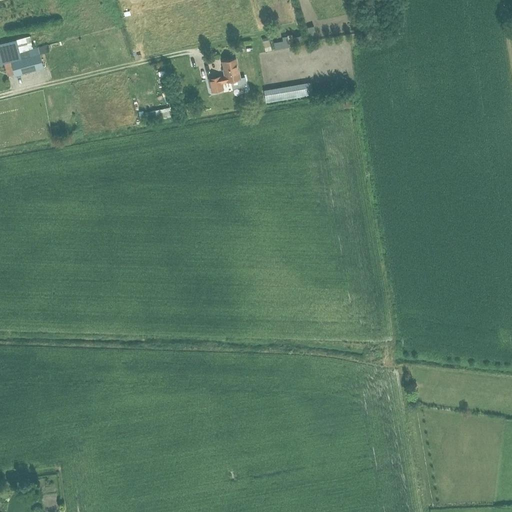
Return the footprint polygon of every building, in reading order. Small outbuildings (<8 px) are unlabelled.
[(4,63),(21,58),(19,49),(28,47),(40,45),(47,44),(45,33),(30,37),(30,36),(25,37),(6,42),(6,43),(0,44),(0,49),(1,54),(4,63)] [(294,46),(292,34),(287,35),(287,36),(282,37),(283,41),(274,42),(275,49),(294,46)] [(302,35),(295,37),(297,46),(305,43),(302,35)] [(262,39),(265,52),(272,50),(269,37),(262,39)] [(28,49),(28,47),(19,49),(21,58),(4,63),(6,71),(14,69),(15,76),(43,68),(39,53),(48,50),(47,45),(28,49)] [(209,79),(212,88),(212,91),(223,89),(221,82),(227,81),(240,78),(238,68),(236,58),(223,61),(225,69),(224,69),(225,75),(221,77),(220,76),(209,79)] [(125,84),(127,89),(140,86),(138,81),(125,84)] [(311,87),(266,94),(267,102),(313,94),(311,87)] [(159,110),(150,111),(152,120),(161,119),(159,110)]
